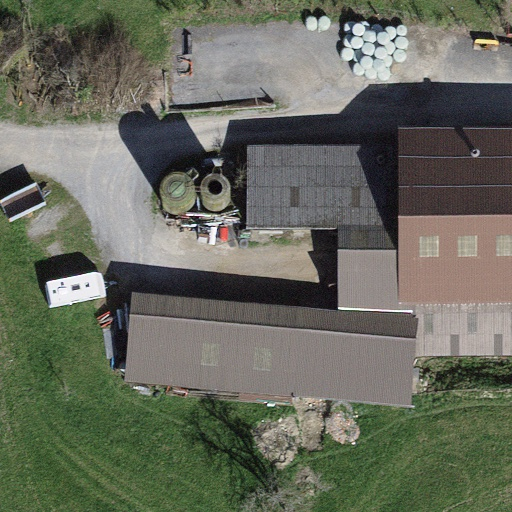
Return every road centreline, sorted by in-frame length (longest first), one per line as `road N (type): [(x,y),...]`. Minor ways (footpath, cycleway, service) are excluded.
road 1 (track): [(0,137),(258,133)]
road 2 (unclassified): [(258,133),(511,121)]
